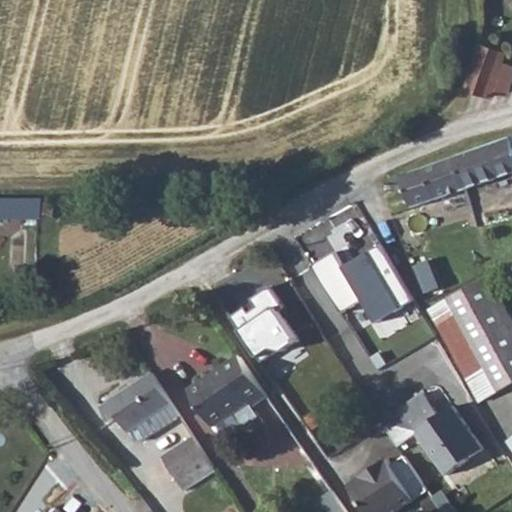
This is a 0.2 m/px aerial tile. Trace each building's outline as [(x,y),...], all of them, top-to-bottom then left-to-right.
[(508,54),(479,43),(465,89),(492,99),(511,91),(511,65),(506,64),(508,54)] [(511,140),(404,176),(417,214),(511,181),(511,140)] [(0,223),(36,223),(36,198),(0,198),(0,223)] [(297,283),(375,237),(358,209),(280,254),(297,283)] [(297,283),(333,345),(411,299),(375,237),(297,283)] [(446,267),(423,280),(429,290),(437,285),(445,297),(459,288),(446,267)] [(511,395),(511,308),(498,284),(440,316),(491,407),(511,395)] [(234,316),(265,363),(282,352),(285,350),(301,340),(283,312),(288,309),(273,286),(253,299),(259,308),(251,313),(247,307),(234,316)] [(260,415),(275,405),(246,362),(198,394),(224,432),(257,409),(260,415)] [(187,429),(157,385),(109,415),(118,431),(124,428),(136,444),(142,454),(146,455),(187,429)] [(454,480),(491,455),(462,412),(425,437),(454,480)] [(195,499),(222,482),(202,452),(176,470),(195,499)] [(399,511),(430,491),(407,456),(393,465),(389,459),(351,484),(369,511),(399,511)] [(351,511),(337,489),(309,506),(313,511),(351,511)]
